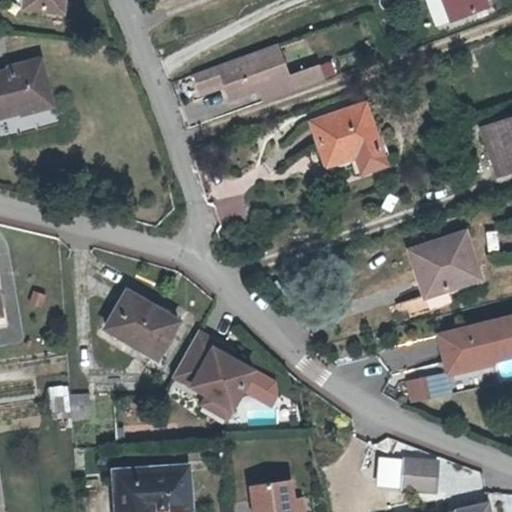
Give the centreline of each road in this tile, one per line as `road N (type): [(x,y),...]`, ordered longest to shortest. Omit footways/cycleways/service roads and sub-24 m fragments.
road 1 (residential): [(511,469),(371,409),(328,382),(270,334),(200,256)]
road 2 (residential): [(124,0),(201,222),(200,256)]
road 3 (residential): [(200,256),(0,205)]
